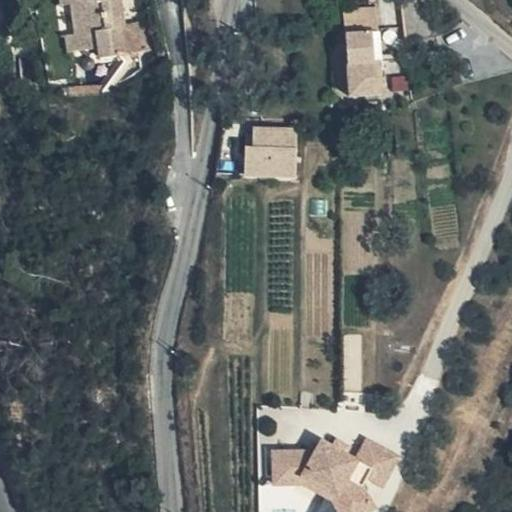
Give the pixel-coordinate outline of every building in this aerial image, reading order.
[(95,45),(90,0),(75,0),(78,30),(82,30),(84,46),(95,45)] [(90,0),(95,45),(116,43),(117,52),(168,47),(165,23),(142,23),(139,0),(90,0)] [(427,2),(430,34),(463,31),(459,0),(448,0),(446,0),(427,2)] [(402,20),(393,20),(394,26),(367,27),(373,90),(405,88),(402,56),(405,56),(402,20)] [(358,143),(378,142),(377,122),(357,123),(358,143)] [(315,173),(314,126),(275,125),(275,132),(266,133),(268,173),(315,173)] [(420,456),(389,440),(378,460),(367,454),(355,448),(343,442),(337,453),(295,454),(296,479),(325,478),(362,493),(369,506),(390,494),(386,486),(389,480),(404,487),(420,456)] [(355,448),(367,454),(370,448),(358,441),(355,448)] [(387,511),(397,507),(390,494),(369,506),(362,493),(325,478),(296,479),(296,487),(325,486),(356,498),(364,511),(387,511)]
